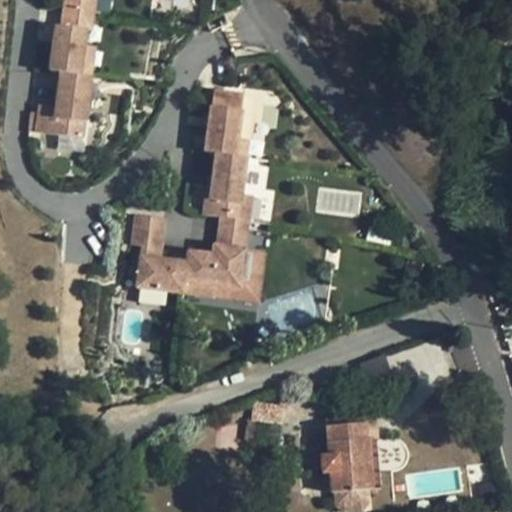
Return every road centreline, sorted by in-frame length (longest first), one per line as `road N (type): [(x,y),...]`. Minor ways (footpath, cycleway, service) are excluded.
road 1 (unknown): [(263,18),(211,56),(175,98),(158,144),(121,191),(80,207),(40,200),(16,177),(9,143),(15,0)]
road 2 (residential): [(136,511),(127,440),(176,413),(476,297)]
road 3 (residential): [(476,297),(437,226),(255,0)]
